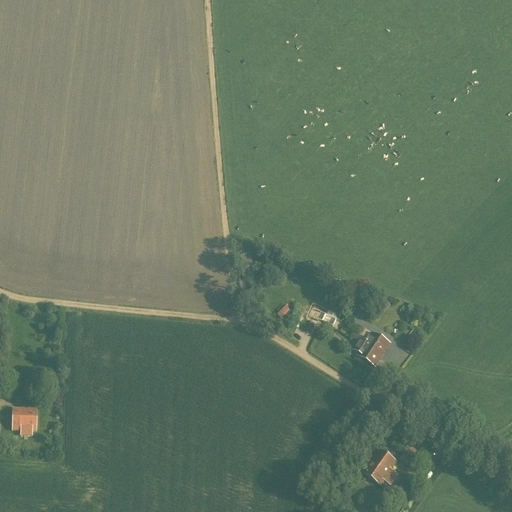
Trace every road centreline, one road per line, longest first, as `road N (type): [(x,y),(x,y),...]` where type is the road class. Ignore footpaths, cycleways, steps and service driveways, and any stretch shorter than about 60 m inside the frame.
road 1 (track): [(238,322),(211,113),(207,0)]
road 2 (track): [(511,482),(405,412),(238,322)]
road 3 (track): [(238,322),(0,292)]
